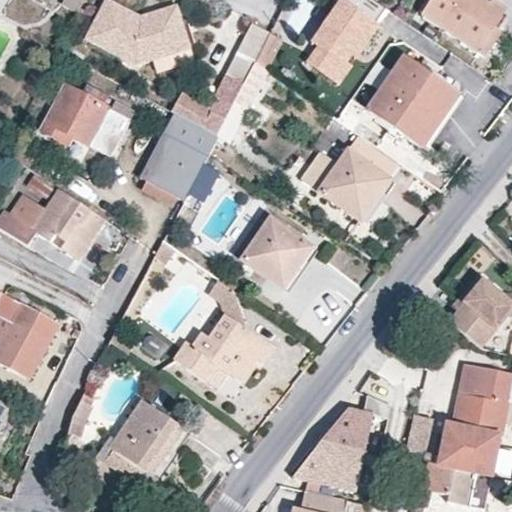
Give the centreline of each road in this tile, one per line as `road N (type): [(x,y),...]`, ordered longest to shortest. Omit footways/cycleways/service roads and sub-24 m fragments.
road 1 (residential): [(221,511),(511,146)]
road 2 (residential): [(46,511),(35,477),(142,255)]
road 3 (unknown): [(374,352),(395,366),(402,391),(376,511)]
road 4 (unknown): [(0,259),(106,324)]
